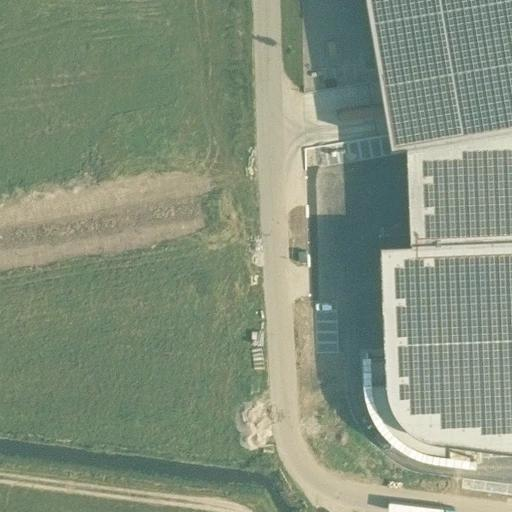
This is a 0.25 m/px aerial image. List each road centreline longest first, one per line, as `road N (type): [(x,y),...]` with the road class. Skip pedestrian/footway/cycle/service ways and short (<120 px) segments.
road 1 (unclassified): [(489,511),(339,494),(295,462),(268,0)]
road 2 (track): [(0,477),(244,511)]
